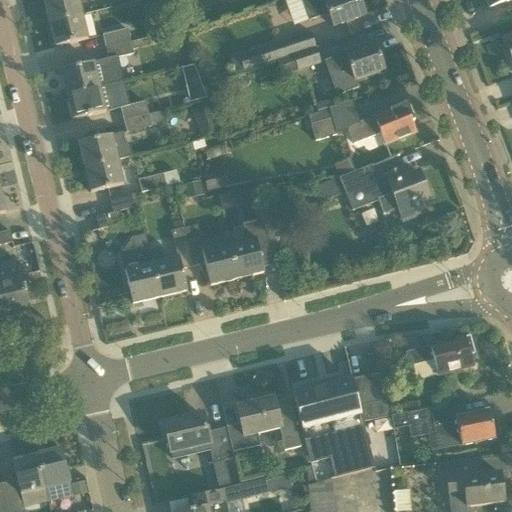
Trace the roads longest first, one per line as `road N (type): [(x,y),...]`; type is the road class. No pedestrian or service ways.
road 1 (residential): [(81,376),(0,43)]
road 2 (residential): [(81,376),(389,307)]
road 3 (tertiary): [(415,0),(488,194)]
road 4 (residential): [(114,511),(81,376)]
